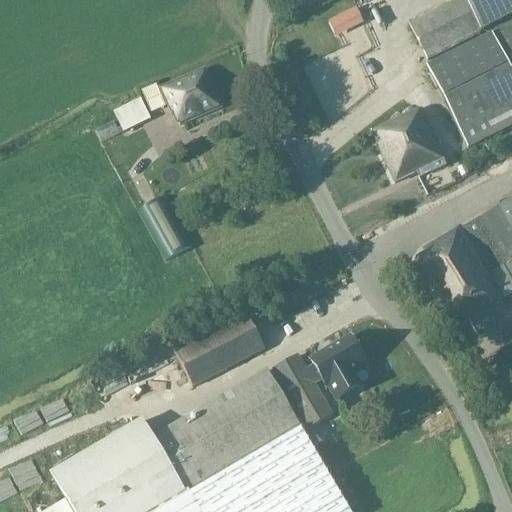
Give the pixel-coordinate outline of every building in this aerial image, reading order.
[(365,17),(383,5),(379,0),(373,0),(360,9),(365,17)] [(511,0),(456,0),(408,25),(427,61),(480,34),(479,31),(511,14),(511,0)] [(341,27),(341,28),(353,22),(345,7),(318,20),(325,34),(341,27)] [(511,24),(427,69),(468,148),(511,125),(511,24)] [(360,91),(339,42),(320,51),(321,53),(293,65),(313,111),(360,91)] [(179,126),(221,108),(204,70),(159,89),(170,116),(174,115),(179,126)] [(114,112),(125,133),(150,121),(140,100),(114,112)] [(369,133),(405,209),(426,198),(418,180),(445,166),(418,114),(414,113),(373,133),(372,131),(369,133)] [(107,122),(86,126),(88,135),(109,132),(107,122)] [(190,246),(163,196),(136,211),(163,261),(190,246)] [(511,200),(458,232),(457,230),(421,251),(423,257),(412,264),(454,331),(503,300),(489,275),(496,271),(506,288),(511,284),(511,200)] [(229,315),(169,345),(181,368),(192,389),(264,351),(248,319),(235,326),(229,315)] [(366,366),(353,342),(350,337),(310,360),(314,366),(321,379),(327,388),(328,387),(336,401),(361,387),(353,373),(366,366)] [(297,357),(273,371),(299,417),(295,420),(303,434),(332,416),(314,385),(321,381),(313,367),(306,371),(297,357)] [(349,511),(302,432),(295,420),(267,371),(168,429),(151,440),(140,422),(53,474),(70,501),(51,511),(349,511)]
